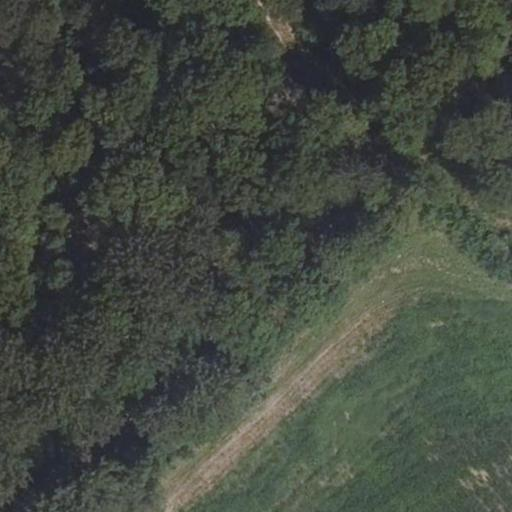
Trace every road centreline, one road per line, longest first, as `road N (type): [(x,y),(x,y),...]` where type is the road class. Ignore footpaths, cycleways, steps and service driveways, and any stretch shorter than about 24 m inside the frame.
road 1 (track): [(511,45),(40,511)]
road 2 (track): [(278,0),(385,169)]
